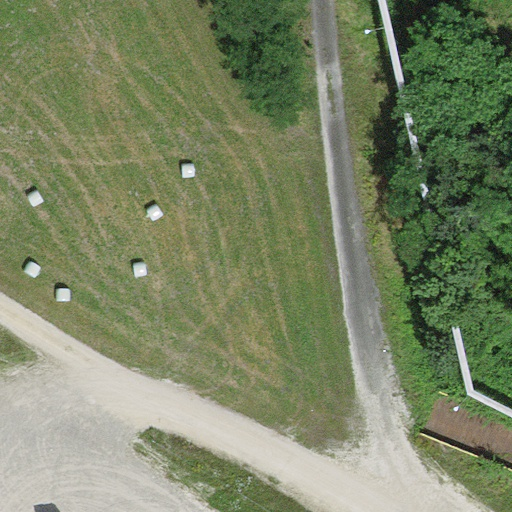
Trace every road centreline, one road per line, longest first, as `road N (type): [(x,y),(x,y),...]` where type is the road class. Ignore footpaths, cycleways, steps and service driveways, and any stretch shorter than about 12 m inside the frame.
road 1 (track): [(369,511),(363,389),(310,90),(309,0)]
road 2 (track): [(335,511),(0,321)]
